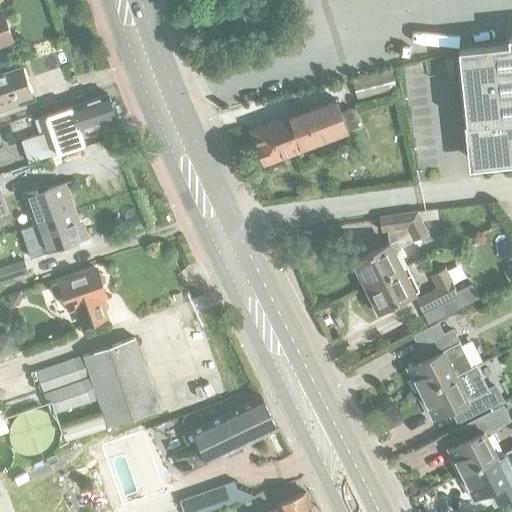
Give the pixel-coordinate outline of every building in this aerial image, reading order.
[(259,0),(263,10),(294,1),(293,0),(259,0)] [(0,43),(14,39),(3,9),(0,9),(0,43)] [(511,35),(508,36),(509,44),(458,49),(467,125),(474,124),(478,163),(511,159),(511,35)] [(0,111),(19,106),(18,101),(33,96),(22,64),(0,71),(0,111)] [(108,93),(34,118),(39,133),(21,139),(28,162),(84,143),(80,129),(116,117),(108,93)] [(259,158),(265,161),(359,126),(351,107),(341,111),(336,98),(252,129),(259,145),(256,151),(259,158)] [(33,223),(20,227),(30,256),(43,252),(85,237),(65,181),(38,190),(37,185),(22,190),(33,223)] [(416,211),(379,216),(381,230),(407,226),(414,240),(428,233),(416,211)] [(366,286),(407,265),(399,249),(401,248),(397,239),(389,243),(354,261),(366,286)] [(0,279),(32,268),(31,266),(28,257),(0,266),(0,279)] [(419,290),(407,265),(366,286),(379,311),(419,290)] [(466,288),(458,292),(446,266),(430,274),(435,286),(415,297),(422,312),(423,312),(428,324),(473,301),(466,288)] [(76,305),(83,325),(106,317),(99,297),(106,295),(103,284),(105,280),(105,276),(102,272),(98,271),(97,268),(59,282),(50,285),(54,299),(64,295),(69,308),(76,305)] [(430,356),(407,367),(419,393),(469,368),(472,367),(472,366),(461,343),(453,327),(443,331),(444,333),(424,344),(429,355),(430,356)] [(160,408),(160,407),(135,336),(83,354),(36,370),(51,413),(98,398),(107,426),(160,408)] [(469,368),(419,393),(432,418),(456,407),(462,419),(488,405),(490,408),(505,401),(496,383),(484,389),(473,366),(472,367),(469,368)] [(206,462),(276,428),(261,396),(180,434),(185,444),(172,451),(182,473),(206,462)] [(447,448),(460,474),(498,454),(487,432),(511,420),(504,404),(465,424),(471,436),(447,448)] [(0,433),(8,430),(1,408),(0,408),(0,433)] [(141,430),(100,444),(121,506),(162,491),(141,430)] [(498,454),(460,474),(473,499),(491,490),(497,502),(511,494),(511,476),(510,477),(498,454)] [(315,511),(305,491),(277,504),(277,505),(262,511),(315,511)]
